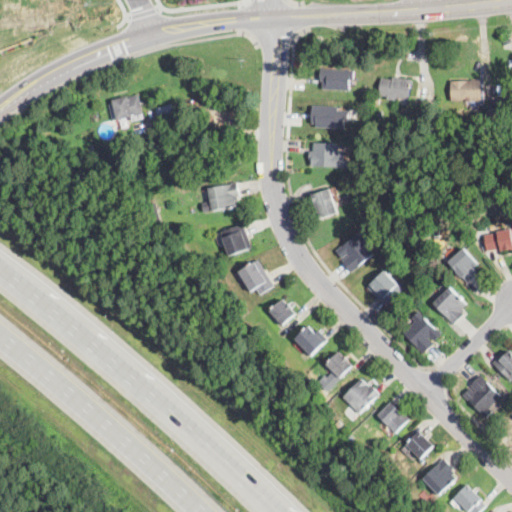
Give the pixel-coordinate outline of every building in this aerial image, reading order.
[(356,69),(355,78),(351,78),(351,89),(324,88),(324,79),(321,79),(322,67),(356,69)] [(412,80),(410,99),(396,97),(396,100),(387,99),(388,96),(380,95),(382,79),(393,80),(393,78),(412,80)] [(452,102),(452,82),(482,81),(483,101),(452,102)] [(139,96),(144,114),(132,117),(133,119),(119,122),(114,101),(129,97),(129,99),(139,96)] [(177,118),(169,121),(168,120),(161,122),(157,109),(173,104),(177,118)] [(350,109),(350,120),(346,120),(346,126),(317,125),(317,122),(313,122),(314,104),(340,105),(340,109),(350,109)] [(489,117),(489,109),(502,109),(502,116),(489,117)] [(340,142),(340,151),(345,151),(345,159),(349,159),(349,166),(316,164),(316,165),(313,165),(313,159),(311,158),(311,149),(315,150),(315,141),(340,142)] [(215,212),(210,189),(233,184),(232,183),(238,182),(241,196),(239,196),(240,200),(237,200),(239,207),(215,212)] [(322,220),(313,196),(331,189),(340,213),(322,220)] [(150,227),(148,218),(157,216),(160,224),(150,227)] [(231,256),(222,232),(245,223),(254,247),(231,256)] [(511,249),(502,251),(502,249),(489,251),(486,235),(499,232),(499,231),(511,228),(511,249)] [(376,254),(360,266),(353,273),(344,261),(350,256),(348,254),(343,258),(337,251),(363,230),(369,237),(365,240),(376,254)] [(469,283),(450,262),(466,248),(480,264),(476,268),(479,271),(474,276),(475,277),(469,283)] [(262,295),(258,288),(252,292),(247,285),(249,284),(241,271),(260,259),(276,286),(262,295)] [(388,306),(369,288),(386,271),(405,289),(388,306)] [(455,324),(451,320),(435,303),(453,286),(469,304),(465,308),(466,310),(463,312),(465,314),(455,324)] [(285,299),(289,303),(290,302),(295,307),(293,309),(298,313),(285,325),(281,320),(279,322),(275,318),(277,316),(272,310),(285,299)] [(230,314),(226,310),(231,306),(234,310),(230,314)] [(443,334),(436,341),(432,336),(430,338),(435,344),(425,353),(405,332),(417,321),(414,318),(421,311),(425,315),(424,315),(443,334)] [(311,326),(318,332),(321,330),(330,339),(312,356),(307,350),(308,349),(298,339),(311,326)] [(511,378),(511,380),(494,363),(503,353),(506,356),(511,350),(511,378)] [(341,351),(346,356),(346,355),(355,365),(343,378),(338,373),(336,375),(332,371),(334,369),(329,364),(341,351)] [(503,396),(491,408),(494,411),(487,418),(464,395),(471,388),(476,392),(477,391),(472,385),(482,375),(503,396)] [(372,388),(374,385),(382,393),(361,414),(345,397),(364,379),(370,385),(369,385),(372,388)] [(402,411),(403,410),(411,419),(397,433),(380,415),(393,402),(402,411)] [(422,458),(408,445),(421,431),(435,444),(422,458)] [(441,495),(425,478),(441,463),(445,458),(455,468),(454,470),(457,473),(455,475),(458,478),(441,495)] [(481,511),(470,511),(456,498),(469,485),(484,499),(483,500),(488,505),(481,511)] [(412,493),(408,497),(404,493),(408,489),(412,493)]
